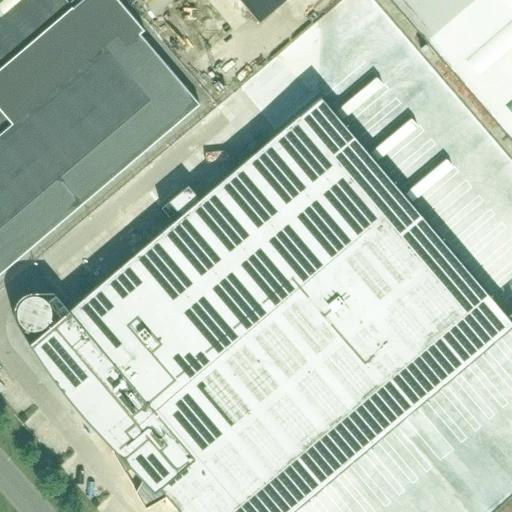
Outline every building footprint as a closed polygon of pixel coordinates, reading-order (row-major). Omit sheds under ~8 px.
[(0,0),(0,273),(199,104),(138,33),(143,30),(117,0),(80,0),(72,8),(65,0),(0,0)] [(238,0),(258,23),(285,0),(238,0)] [(511,0),(387,0),(423,40),(511,143),(511,0)] [(121,453),(126,451),(178,511),(230,511),(466,312),(299,115),(199,200),(187,185),(160,208),(172,222),(67,311),(52,293),(29,293),(18,298),(16,301),(13,309),(13,318),(24,338),(47,373),(55,366),(116,441),(114,446),(116,451),(121,453)] [(399,176),(421,156),(405,139),(383,159),(399,176)] [(425,179),(411,191),(428,211),(442,200),(425,179)] [(461,223),(447,229),(454,244),(468,238),(461,223)]
